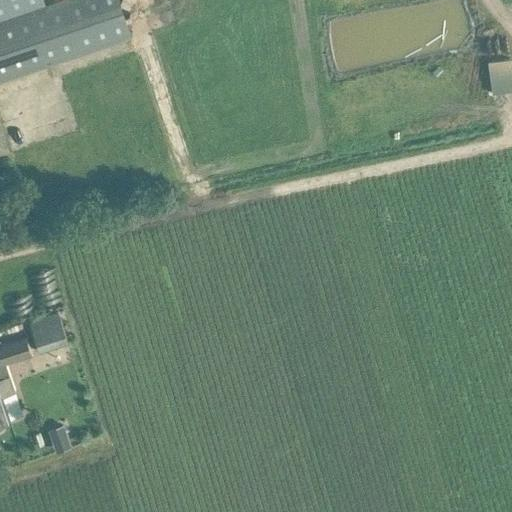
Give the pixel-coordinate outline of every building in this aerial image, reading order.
[(0,0),(0,81),(131,37),(118,0),(64,0),(44,7),(41,0),(0,0)] [(511,71),(510,59),(489,62),(493,93),(511,90),(511,71)] [(0,158),(12,155),(0,116),(0,158)] [(51,321),(32,327),(40,352),(59,345),(51,321)] [(0,424),(10,421),(2,395),(16,391),(6,363),(32,354),(27,337),(0,345),(0,424)] [(73,429),(58,431),(61,447),(75,445),(73,429)]
